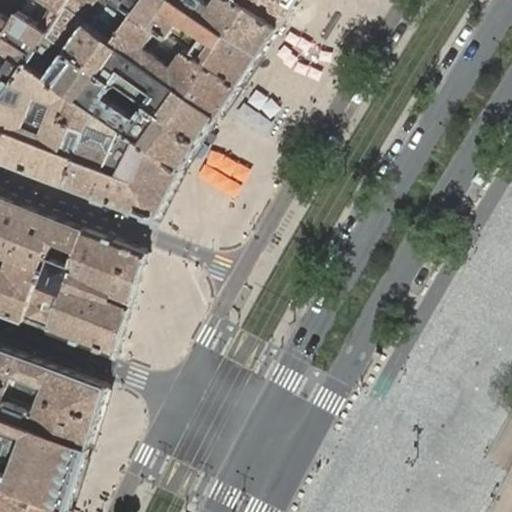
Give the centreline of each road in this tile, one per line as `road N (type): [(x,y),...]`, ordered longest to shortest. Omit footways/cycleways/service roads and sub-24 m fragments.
road 1 (secondary): [(511,0),(256,435)]
road 2 (secondary): [(300,457),(511,93)]
road 3 (residential): [(240,268),(402,0)]
road 4 (residential): [(240,268),(0,174)]
road 5 (residential): [(0,325),(174,394)]
road 6 (residential): [(174,394),(240,268)]
road 7 (residential): [(117,511),(174,394)]
